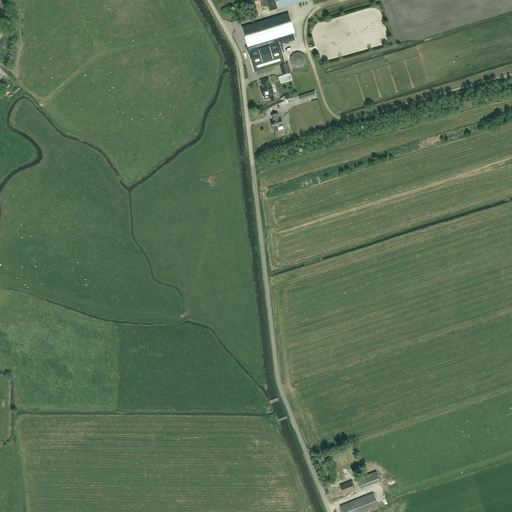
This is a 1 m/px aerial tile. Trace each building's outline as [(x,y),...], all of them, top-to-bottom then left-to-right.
[(257,12),(267,10),(265,0),(259,0),(254,1),(257,12)] [(266,0),(270,12),(278,9),(308,0),(266,0)] [(288,14),(242,27),(248,47),(290,35),(294,33),(288,14)] [(248,47),(246,48),(248,55),(250,54),(256,71),(285,62),(279,42),(291,38),(290,35),(248,47)] [(305,55),(293,54),(293,58),(291,58),(290,68),(304,68),(305,55)] [(263,88),(260,89),(263,96),(264,96),(268,95),(270,98),(274,97),(273,93),(271,85),(271,86),(268,78),(261,81),(263,88)] [(315,91),(297,96),(299,101),(316,95),(315,91)] [(270,122),(273,129),(274,131),(275,132),(277,131),(278,130),(277,128),(283,126),(280,118),(279,119),(277,114),(271,116),(273,121),(270,122)] [(363,487),(379,481),(376,473),(360,479),(363,487)] [(356,492),(352,481),(336,487),(336,488),(330,490),(333,499),(339,496),(339,497),(354,491),(355,492),(356,492)] [(342,511),(368,511),(379,508),(373,493),(340,506),(342,511)]
